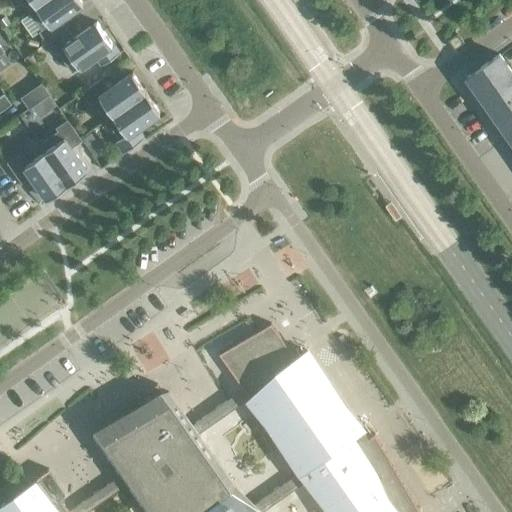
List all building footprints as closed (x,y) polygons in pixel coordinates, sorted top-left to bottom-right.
[(22,0),(29,10),(44,0),(22,0)] [(83,2),(81,0),(44,0),(29,10),(43,29),(40,32),(47,42),(67,28),(60,18),(83,2)] [(5,16),(0,19),(0,23),(3,28),(10,22),(5,16)] [(74,38),(67,28),(47,42),(55,52),(58,50),(72,71),(96,55),(103,65),(119,53),(97,22),(74,38)] [(511,71),(500,54),(468,76),(511,139),(511,71)] [(93,101),(107,120),(146,92),(133,72),(109,89),(102,78),(83,92),(90,103),(93,101)] [(22,97),(29,108),(49,94),(41,83),(22,97)] [(160,111),(146,92),(107,120),(119,138),(116,140),(124,152),(144,138),(137,127),(160,111)] [(0,96),(0,109),(1,111),(12,104),(4,93),(0,96)] [(59,131),(40,144),(68,184),(87,170),(71,147),(81,140),(67,120),(57,128),(59,131)] [(99,143),(92,133),(82,140),(89,150),(99,143)] [(68,184),(40,144),(21,157),(19,155),(8,162),(22,182),(32,174),(49,198),(68,184)] [(416,511),(419,510),(375,433),(368,438),(306,350),(295,358),(271,323),(219,353),(244,388),(192,425),(168,392),(164,394),(157,384),(137,398),(143,406),(94,435),(122,474),(69,511),(43,473),(30,482),(21,471),(0,489),(0,511),(416,511)] [(134,374),(130,368),(123,372),(127,378),(134,374)]
